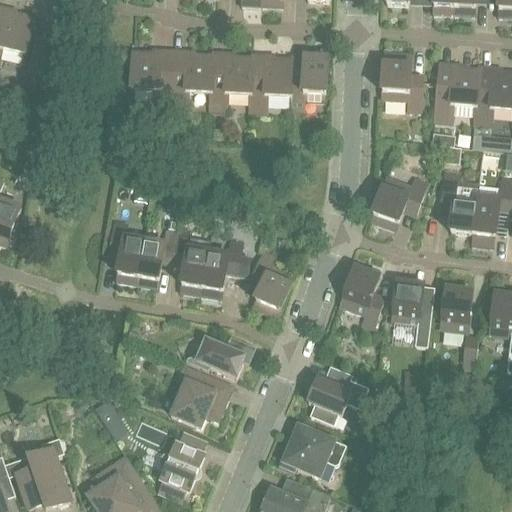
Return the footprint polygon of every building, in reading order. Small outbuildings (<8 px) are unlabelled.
[(242,0),(242,10),(263,11),(263,0),(242,0)] [(263,0),(263,11),(283,12),(283,0),(263,0)] [(387,0),(387,9),(410,10),(410,0),(387,0)] [(434,0),(434,19),(455,20),(455,0),(434,0)] [(455,0),(455,20),(475,21),(475,0),(455,0)] [(511,0),(499,0),(499,9),(499,22),(511,22),(511,0)] [(0,10),(0,65),(3,53),(26,59),(35,22),(10,16),(11,13),(0,10)] [(134,56),(133,78),(132,93),(132,94),(156,95),(155,111),(172,112),(174,55),(159,54),(159,57),(134,56)] [(211,114),(214,57),(213,57),(213,60),(189,59),(189,56),(174,55),(172,112),(188,113),(189,97),(211,97),(211,114)] [(251,116),(253,59),(253,62),(229,61),(229,57),(214,57),(211,114),(228,115),(229,98),(251,99),(250,116),(251,116)] [(410,84),(411,77),(412,58),(385,57),(383,104),(409,106),(408,114),(422,115),(423,84),(410,84)] [(268,100),(291,101),(293,63),(268,62),(268,59),(253,59),(251,116),(267,116),(268,100)] [(326,107),(326,99),(328,61),(305,60),(305,65),(293,65),(293,63),(291,101),(290,114),(304,115),(305,106),(326,107)] [(475,128),(480,71),(480,74),(456,72),(456,69),(440,67),(435,125),(452,126),(454,110),(476,112),(475,128)] [(480,71),(475,128),(492,130),(493,113),(511,114),(511,76),(495,75),(495,72),(480,71)] [(132,93),(133,78),(119,77),(118,92),(132,93)] [(214,142),(223,142),(224,132),(214,131),(214,142)] [(456,140),(434,138),(433,148),(455,151),(456,140)] [(468,179),(459,178),(446,176),(441,214),(454,215),(451,236),(473,239),(478,202),(479,189),(467,187),(468,179)] [(415,183),(412,191),(387,182),(372,227),(397,236),(405,211),(418,216),(428,187),(415,183)] [(478,202),(473,239),(495,242),(499,210),(511,212),(511,208),(511,184),(502,183),(500,204),(478,202)] [(21,212),(0,203),(0,248),(6,251),(21,212)] [(233,224),(235,212),(218,209),(216,222),(233,224)] [(115,226),(110,253),(122,255),(117,286),(137,290),(145,245),(125,241),(127,228),(115,226)] [(174,264),(179,237),(167,235),(165,248),(145,245),(137,290),(158,293),(163,262),(174,264)] [(201,301),(209,255),(189,252),(191,239),(179,237),(174,264),(186,266),(181,297),(201,301)] [(201,301),(222,304),(227,273),(249,277),(251,261),(241,260),(243,248),(231,246),(229,259),(209,255),(201,301)] [(264,256),(252,284),(264,289),(254,313),(278,323),(297,279),(273,269),(276,261),(264,256)] [(375,332),(384,306),(372,302),(379,280),(356,272),(342,312),(365,320),(362,328),(375,332)] [(398,286),(393,328),(418,331),(416,349),(428,350),(433,313),(421,311),(423,289),(398,286)] [(447,292),(442,334),(467,337),(472,295),(447,292)] [(511,300),(496,298),(491,340),(511,342),(511,300)] [(126,345),(138,350),(142,341),(130,336),(126,345)] [(206,344),(205,347),(197,350),(200,358),(200,359),(191,356),(186,366),(209,375),(210,371),(237,382),(244,365),(240,363),(242,358),(215,347),(213,343),(209,345),(206,344)] [(466,343),(462,372),(476,373),(479,345),(466,343)] [(186,386),(177,408),(172,420),(201,433),(207,420),(219,426),(229,402),(206,392),(210,381),(211,382),(212,381),(184,369),(184,370),(186,371),(181,383),(186,386)] [(422,376),(405,374),(403,398),(420,400),(422,376)] [(309,407),(315,409),(310,421),(334,431),(339,419),(342,421),(347,408),(361,414),(369,392),(347,383),(343,394),(318,384),(316,390),(312,389),(308,399),(311,401),(309,407)] [(109,406),(96,415),(115,444),(129,435),(109,406)] [(299,430),(292,446),(289,454),(286,453),(279,469),(295,476),(296,472),(321,482),(327,467),(336,470),(339,468),(347,450),(299,430)] [(190,496),(195,484),(205,459),(202,458),(207,447),(184,438),(180,449),(176,448),(173,457),(170,456),(168,457),(167,457),(165,458),(164,459),(162,460),(161,461),(161,463),(160,464),(160,466),(160,467),(160,469),(161,470),(162,473),(163,474),(164,475),(165,475),(161,484),(164,486),(160,497),(182,506),(187,495),(190,496)] [(56,511),(58,511),(71,507),(56,461),(65,458),(60,443),(42,449),(44,457),(28,462),(32,473),(17,479),(28,511),(56,511)] [(388,459),(372,453),(368,465),(384,471),(388,459)] [(13,495),(15,501),(16,501),(9,481),(5,469),(3,461),(0,462),(0,511),(8,511),(4,498),(13,495)] [(160,511),(150,497),(127,461),(99,480),(106,490),(90,501),(97,511),(138,511),(136,507),(149,498),(158,511),(160,511)] [(299,504),(281,496),(272,492),(266,506),(264,505),(260,511),(326,511),(331,500),(305,489),(299,504)]
